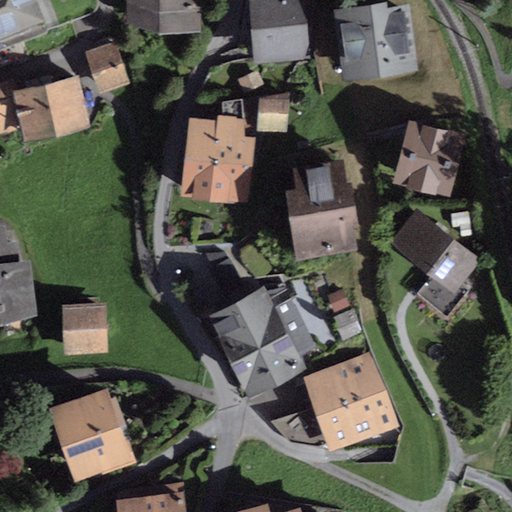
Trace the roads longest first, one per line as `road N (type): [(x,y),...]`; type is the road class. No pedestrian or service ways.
road 1 (residential): [(234,0),(229,26),(184,105),(165,185),(161,251),(175,296),(245,405)]
road 2 (residential): [(306,457),(422,511),(437,507),(454,458),(451,437),(400,322),(422,280)]
road 3 (residential): [(245,405),(118,374),(0,383)]
road 4 (residential): [(306,457),(397,453),(511,501)]
